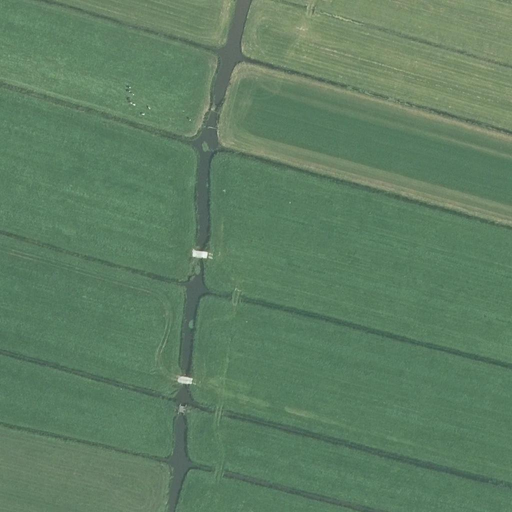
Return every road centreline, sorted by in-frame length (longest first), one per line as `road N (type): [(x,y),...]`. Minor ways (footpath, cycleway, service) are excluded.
road 1 (track): [(223,390),(235,288),(213,257),(170,245),(177,163),(0,105)]
road 2 (track): [(204,506),(219,491),(214,420),(223,390),(0,328)]
road 3 (track): [(0,358),(214,420)]
